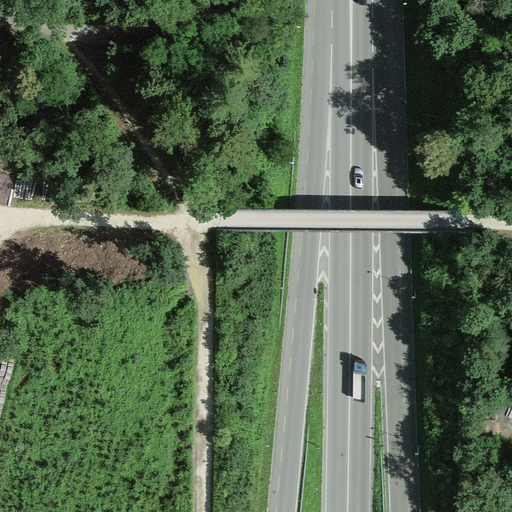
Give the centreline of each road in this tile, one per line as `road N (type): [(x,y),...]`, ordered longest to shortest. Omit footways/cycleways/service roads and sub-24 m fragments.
road 1 (track): [(30,0),(72,31),(149,131),(192,221),(203,263),(203,511)]
road 2 (tertiary): [(340,0),(282,511)]
road 3 (tertiary): [(400,511),(389,250),(361,0)]
road 4 (motorway): [(351,0),(347,511)]
road 5 (track): [(511,219),(0,219)]
road 6 (track): [(0,15),(72,31),(167,30),(252,0)]
